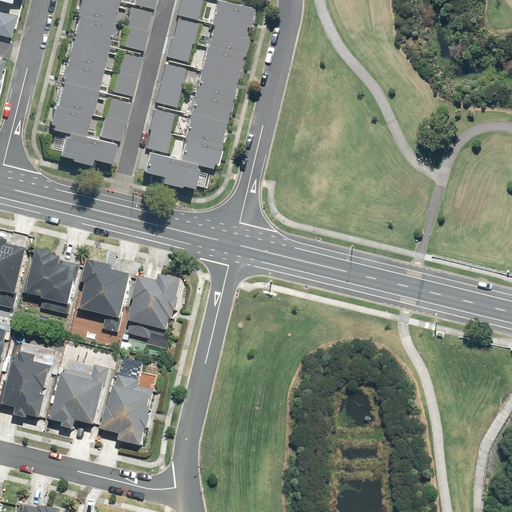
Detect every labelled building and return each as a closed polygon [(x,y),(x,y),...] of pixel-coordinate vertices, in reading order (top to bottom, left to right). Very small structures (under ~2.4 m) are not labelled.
[(115,22),(120,0),(82,0),(79,12),(115,22)] [(135,0),(135,4),(155,8),(156,0),(135,0)] [(202,0),(181,0),(178,15),(198,19),(202,0)] [(248,30),(254,8),(222,0),(218,0),(213,22),(248,30)] [(130,27),(148,32),(153,12),(132,7),(127,27),(130,27)] [(0,34),(11,37),(17,15),(0,11),(0,34)] [(109,44),(115,22),(79,12),(74,35),(109,44)] [(198,24),(178,19),(174,37),(194,42),(198,24)] [(242,53),(248,30),(213,22),(208,45),(242,53)] [(148,32),(130,27),(125,46),(144,50),(148,32)] [(103,67),(109,44),(74,35),(68,57),(103,67)] [(168,56),(187,61),(191,43),(172,38),(168,56)] [(236,76),(242,53),(208,45),(202,67),(236,76)] [(118,72),(138,77),(143,57),(123,52),(118,72)] [(97,89),(103,67),(68,57),(62,80),(97,89)] [(185,68),(166,64),(162,82),(181,87),(185,68)] [(231,99),(236,76),(202,67),(196,90),(231,99)] [(118,72),(113,91),(134,96),(138,77),(118,72)] [(91,111),(97,89),(62,80),(56,102),(91,111)] [(157,102),(176,107),(180,87),(161,83),(157,102)] [(225,121),(231,99),(196,90),(191,113),(225,121)] [(127,122),(131,103),(112,98),(107,118),(127,122)] [(85,134),(91,111),(56,102),(50,125),(85,134)] [(174,113),(155,109),(151,128),(170,132),(174,113)] [(219,144),(225,121),(191,113),(185,136),(219,144)] [(104,117),(100,136),(121,141),(126,122),(104,117)] [(147,147),(166,152),(171,133),(151,129),(147,147)] [(69,136),(65,135),(61,155),(65,156),(73,158),(72,160),(91,164),(93,158),(112,162),(116,143),(70,132),(69,136)] [(214,167),(219,144),(185,136),(179,159),(214,167)] [(197,164),(150,152),(145,171),(163,176),(162,182),(181,187),(182,184),(194,188),(199,167),(196,167),(197,164)] [(0,306),(17,311),(31,251),(12,246),(13,242),(6,241),(6,240),(0,239),(0,240),(0,292),(3,294),(0,306)] [(45,301),(73,308),(83,267),(65,262),(65,259),(57,257),(57,255),(40,251),(34,276),(30,275),(25,294),(45,299),(45,301)] [(105,331),(122,335),(135,276),(117,273),(118,268),(91,262),(86,285),(89,285),(84,312),(108,317),(105,331)] [(151,345),(163,348),(165,337),(173,338),(179,314),(180,314),(183,301),(182,300),(186,282),(163,277),(162,283),(142,279),(137,302),(138,303),(131,335),(152,340),(151,345)] [(0,378),(8,345),(0,343),(0,378)] [(31,418),(45,421),(50,398),(45,397),(47,391),(49,391),(55,367),(36,363),(38,356),(22,353),(20,358),(15,357),(10,382),(6,382),(1,406),(20,410),(18,418),(30,421),(31,418)] [(80,423),(98,428),(113,370),(97,366),(94,377),(67,370),(54,422),(67,425),(66,429),(77,432),(80,423)] [(110,408),(105,432),(124,436),(122,443),(145,449),(149,431),(152,431),(155,418),(153,417),(155,409),(152,408),(156,390),(141,387),(143,381),(120,376),(113,409),(110,408)]
